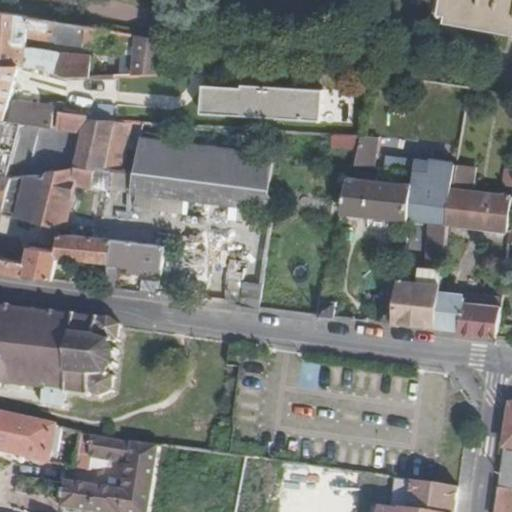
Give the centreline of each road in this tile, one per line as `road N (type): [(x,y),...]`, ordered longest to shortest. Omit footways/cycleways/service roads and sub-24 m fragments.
road 1 (residential): [(0,288),(499,357)]
road 2 (residential): [(511,77),(196,32),(89,0)]
road 3 (residential): [(499,357),(477,511)]
